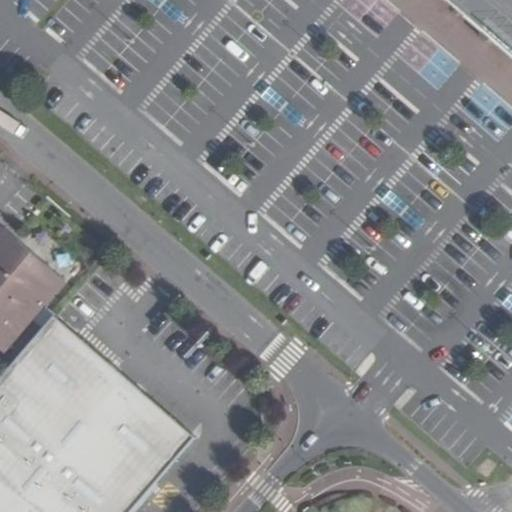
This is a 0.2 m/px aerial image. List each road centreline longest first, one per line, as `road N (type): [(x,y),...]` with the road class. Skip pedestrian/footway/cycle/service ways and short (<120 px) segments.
road 1 (unclassified): [(347,420),(0,120)]
road 2 (unclassified): [(454,511),(347,420)]
road 3 (unclassified): [(347,420),(263,511)]
